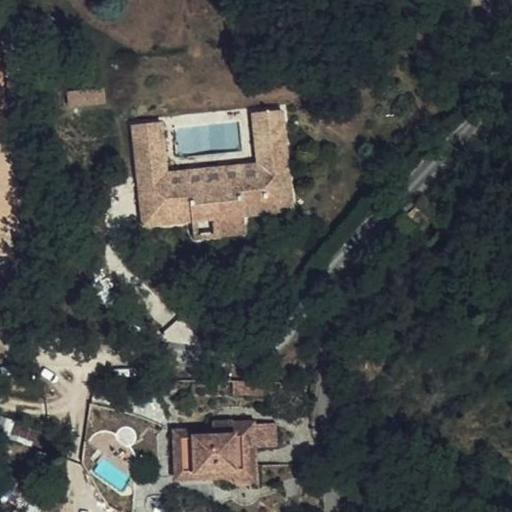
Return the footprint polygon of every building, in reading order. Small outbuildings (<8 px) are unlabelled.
[(125,140),(137,241),(211,234),(212,251),(242,247),(240,231),(286,226),(276,126),(247,128),(253,180),(254,195),(161,204),(160,190),(154,137),(125,140)] [(254,195),(253,180),(160,190),(161,204),(254,195)] [(241,398),(241,410),(272,411),(272,397),(259,397),(256,397),(241,398)] [(220,448),(183,449),(183,485),(201,484),(201,488),(209,488),(239,487),(239,494),(261,493),(261,463),(260,440),(241,440),(241,436),(238,436),(237,453),(219,453),(220,448)] [(238,436),(219,436),(220,448),(219,453),(237,453),(238,436)] [(283,440),(260,440),(261,463),(284,462),(283,440)] [(201,484),(183,485),(183,495),(209,494),(209,488),(201,488),(201,484)]
